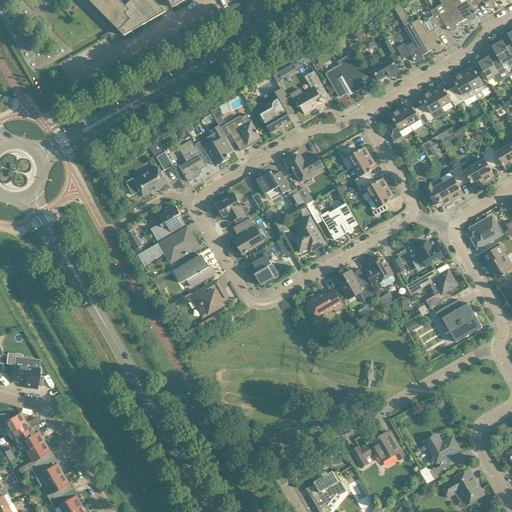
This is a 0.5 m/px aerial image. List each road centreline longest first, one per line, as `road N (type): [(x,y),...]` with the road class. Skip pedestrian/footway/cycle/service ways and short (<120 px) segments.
road 1 (residential): [(362,113),(316,128),(207,190),(199,214),(245,295),(258,302),(412,212)]
road 2 (residential): [(304,511),(282,470),(484,349),(499,350)]
road 3 (secondary): [(214,511),(70,265)]
road 4 (secondary): [(104,119),(313,0)]
road 5 (residential): [(511,14),(470,50),(362,113)]
road 6 (residential): [(109,511),(52,414),(0,397)]
road 7 (residential): [(499,350),(501,316),(455,229)]
road 8 (residential): [(511,503),(479,438),(484,423),(511,408)]
